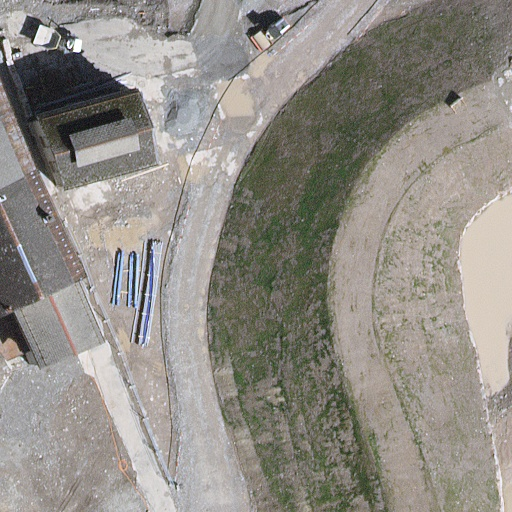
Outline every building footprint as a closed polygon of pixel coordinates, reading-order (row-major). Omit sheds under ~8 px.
[(129,97),(32,123),(58,188),(108,176),(147,166),(129,97)] [(0,304),(63,276),(0,130),(0,304)] [(286,511),(179,220),(88,253),(183,511),(286,511)] [(63,276),(0,304),(0,356),(2,360),(23,349),(31,366),(88,343),(63,276)] [(511,332),(462,352),(489,422),(511,412),(511,332)] [(0,391),(9,378),(2,360),(0,356),(0,391)] [(33,396),(42,416),(99,389),(93,377),(82,372),(33,396)] [(438,445),(485,423),(467,384),(420,406),(438,445)] [(22,426),(56,497),(131,462),(99,389),(42,416),(22,426)]
